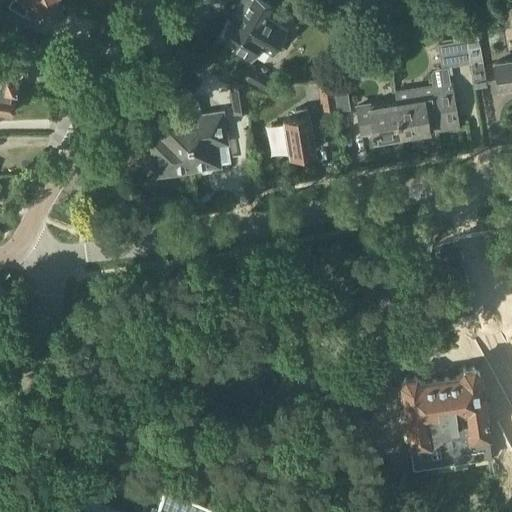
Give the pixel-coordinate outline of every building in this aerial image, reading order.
[(11,0),(9,4),(8,3),(8,4),(25,14),(25,13),(24,12),(29,4),(46,14),(53,0),(11,0)] [(248,60),(258,43),(276,54),(281,46),(276,43),(285,28),(264,16),(271,5),(262,0),(250,0),(237,23),(229,19),(219,36),(234,45),(231,50),(242,57),(240,60),(238,59),(232,69),(276,95),(282,85),(246,63),(248,60)] [(375,30),(383,18),(376,13),(367,25),(375,30)] [(474,88),(486,86),(477,36),(474,18),(463,20),(465,28),(470,60),(474,88)] [(441,66),(470,60),(465,28),(451,30),(453,40),(437,43),(441,66)] [(173,55),(197,69),(204,56),(180,42),(173,55)] [(0,86),(15,89),(18,87),(20,82),(19,82),(17,78),(18,72),(26,74),(29,59),(21,58),(21,56),(0,52),(0,86)] [(511,59),(494,63),(498,88),(511,85),(511,59)] [(378,77),(391,75),(390,66),(376,68),(377,69),(378,77)] [(401,137),(428,132),(427,130),(457,125),(449,81),(451,81),(448,66),(434,68),(431,73),(433,84),(394,91),(396,103),(401,137)] [(338,110),(350,108),(348,96),(344,73),(332,75),(338,110)] [(316,77),(319,97),(321,109),(336,107),(331,74),(316,77)] [(234,112),(248,110),(244,82),(230,84),(234,112)] [(0,109),(10,111),(14,89),(15,89),(0,86),(0,109)] [(201,115),(199,101),(193,97),(182,99),(185,113),(194,169),(198,168),(202,171),(210,170),(213,166),(218,165),(214,137),(225,136),(222,112),(201,115)] [(371,134),(374,133),(375,142),(401,137),(396,103),(371,107),(370,104),(358,106),(362,132),(371,130),(371,134)] [(309,114),(307,106),(296,108),(297,116),(283,119),(284,123),(271,125),(275,152),(288,150),(289,154),(315,149),(309,114)] [(156,175),(194,169),(185,113),(174,115),(170,120),(159,121),(162,139),(151,141),(153,154),(150,159),(151,166),(155,169),(156,175)] [(405,377),(400,382),(417,511),(473,511),(496,509),(477,371),(472,368),(462,369),(458,374),(458,376),(420,381),(420,379),(414,375),(405,377)] [(317,452),(321,443),(312,439),(308,449),(317,452)] [(218,511),(222,502),(164,480),(158,495),(156,499),(150,496),(144,511),(218,511)]
